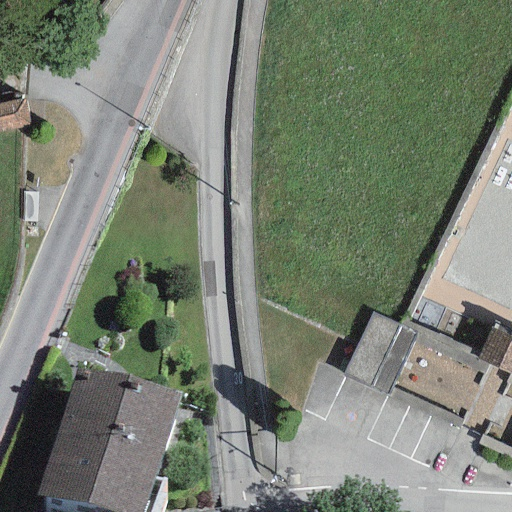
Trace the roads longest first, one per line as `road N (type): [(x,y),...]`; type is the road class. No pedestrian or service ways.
road 1 (residential): [(227,0),(211,178),(247,511)]
road 2 (tertiary): [(0,378),(159,0)]
